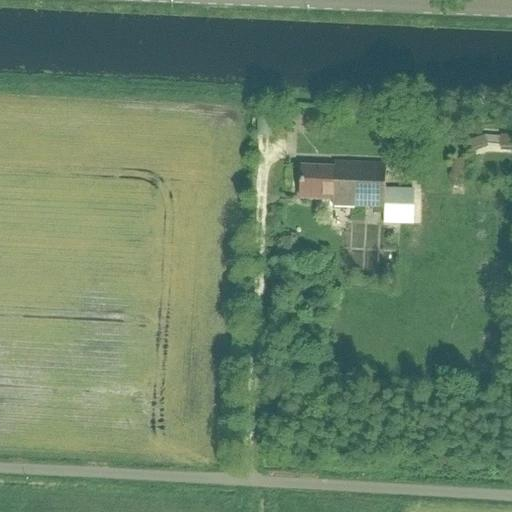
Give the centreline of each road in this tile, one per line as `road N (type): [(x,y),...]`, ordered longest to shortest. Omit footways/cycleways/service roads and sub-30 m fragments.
road 1 (unclassified): [(511,494),(0,470)]
road 2 (tertiary): [(511,8),(316,0)]
